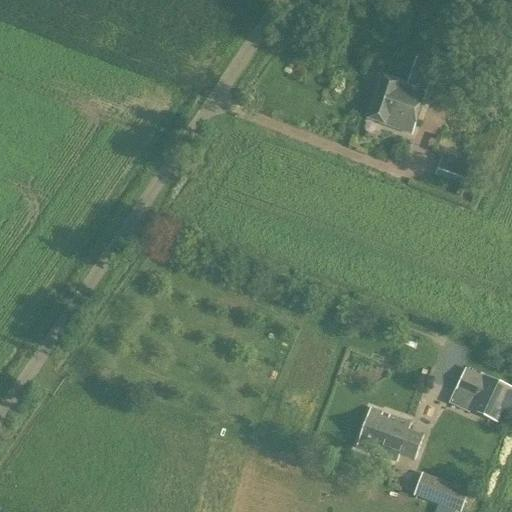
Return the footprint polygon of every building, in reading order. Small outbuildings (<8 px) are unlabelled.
[(467,25),(459,49),(500,63),(508,39),(467,25)] [(410,135),(434,66),(416,60),(407,86),(382,77),(367,120),(410,135)] [(463,186),(471,166),(442,156),(434,176),(463,186)] [(497,421),(511,387),(511,386),(483,374),(468,408),(497,421)] [(395,463),(398,455),(415,461),(425,436),(408,430),(410,424),(371,409),(356,448),(395,463)] [(423,474),(414,497),(455,511),(460,511),(468,491),(423,474)]
